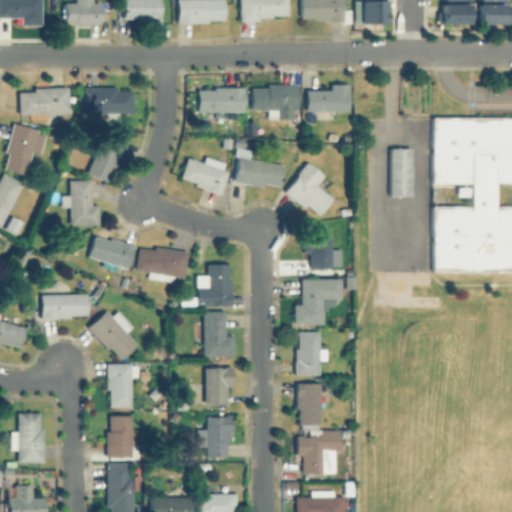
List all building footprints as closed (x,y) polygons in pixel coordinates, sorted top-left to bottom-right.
[(42,0),(42,16),(42,24),(22,24),(22,16),(0,16),(0,0),(42,0)] [(90,0),(90,1),(98,0),(98,23),(73,23),(73,22),(63,22),(62,2),(73,1),(73,0),(90,0)] [(158,0),(158,22),(138,23),(138,17),(121,18),(121,8),(113,8),(112,0),(158,0)] [(222,0),(222,19),(206,19),(205,22),(176,22),(176,0),(222,0)] [(286,0),(286,13),(269,13),(269,17),(257,17),(257,20),(238,20),(238,0),(286,0)] [(340,0),(341,21),(328,22),(328,19),(315,19),(315,17),(300,17),(299,0),(340,0)] [(356,0),(356,23),(384,23),(385,9),(382,9),(382,0),(356,0)] [(436,2),(464,3),(463,23),(432,23),(432,12),(436,12),(436,2)] [(473,3),(473,23),(501,23),(501,11),(500,11),(500,3),(473,3)] [(336,109),(336,119),(316,119),(316,109),(306,109),(306,89),(319,89),(320,86),(328,86),(328,83),(344,83),(344,109),(336,109)] [(296,84),(295,108),(291,108),(291,118),(265,118),(266,108),(249,108),(249,87),(265,87),(265,84),(296,84)] [(66,111),(58,111),(59,122),(44,122),(43,112),(18,113),(17,91),(32,90),(32,87),(65,85),(66,111)] [(131,90),(130,111),(115,111),(115,117),(104,117),(105,111),(82,111),(82,86),(114,86),(114,90),(131,90)] [(241,86),(241,110),(195,110),(196,89),(212,89),(213,86),(241,86)] [(511,116),(511,271),(431,271),(431,206),(468,206),(469,181),(432,181),(432,116),(511,116)] [(44,133),(39,152),(29,149),(23,173),(3,167),(7,152),(3,151),(12,122),(35,128),(35,131),(44,133)] [(126,138),(108,181),(85,171),(103,128),(126,138)] [(240,138),(240,145),(232,144),(233,137),(240,138)] [(283,164),(278,185),(263,182),(262,186),(232,180),(237,155),(234,155),(235,146),(249,148),(248,157),(283,164)] [(411,149),(411,195),(390,195),(390,149),(411,149)] [(205,155),(223,161),(221,168),(226,170),(218,193),(194,184),(195,181),(179,176),(186,156),(202,162),(205,155)] [(330,196),(317,212),(305,202),(303,206),(284,190),(297,174),(296,173),(307,161),(324,175),(317,185),(330,196)] [(19,182),(0,218),(0,175),(1,173),(19,182)] [(90,179),(90,204),(96,204),(96,224),(68,224),(68,205),(60,206),(60,194),(68,194),(68,179),(90,179)] [(19,220),(12,232),(2,227),(9,214),(19,220)] [(330,231),(330,266),(308,267),(308,249),(303,249),(303,231),(330,231)] [(93,234),(108,239),(108,237),(133,244),(125,268),(114,264),(113,268),(100,264),(101,259),(87,255),(93,234)] [(153,245),(187,250),(183,276),(173,274),(171,281),(147,277),(148,270),(134,268),(137,247),(153,249),(153,245)] [(50,260),(48,266),(37,262),(39,256),(50,260)] [(228,262),(228,278),(229,278),(230,305),(196,306),(195,284),(206,283),(205,263),(228,262)] [(338,277),(339,297),(321,297),(321,322),(293,322),(292,304),(299,303),(299,278),(338,277)] [(86,292),(86,313),(68,314),(68,317),(38,317),(38,293),(86,292)] [(104,308),(110,315),(116,309),(131,325),(124,331),(135,344),(119,358),(108,345),(105,348),(85,325),(104,308)] [(231,335),(231,355),(200,355),(200,309),(223,309),(223,335),(231,335)] [(0,320),(21,326),(16,345),(0,340),(0,320)] [(324,348),(324,359),(318,359),(318,373),(293,373),(293,347),(297,347),(297,330),(317,330),(317,348),(324,348)] [(136,364),(136,376),(129,376),(129,404),(108,404),(108,388),(105,388),(105,363),(129,363),(129,364),(136,364)] [(223,385),(224,403),(202,403),(202,402),(195,402),(194,382),(203,382),(203,367),(230,367),(230,385),(223,385)] [(322,381),(322,389),(318,389),(318,422),(297,422),(297,407),(295,407),(295,381),(322,381)] [(173,410),(173,397),(185,397),(185,410),(173,410)] [(42,427),(42,460),(16,460),(16,448),(9,449),(9,430),(16,430),(16,412),(38,412),(38,427),(42,427)] [(139,446),(140,455),(105,456),(104,430),(108,430),(108,415),(129,414),(130,447),(139,446)] [(229,415),(230,431),(227,431),(227,440),(225,440),(225,455),(204,455),(204,444),(196,444),(197,429),(204,429),(204,415),(229,415)] [(337,429),(337,449),(332,449),(332,471),(300,471),(300,455),(295,455),(294,435),(319,435),(319,429),(337,429)] [(131,476),(131,511),(108,511),(108,504),(105,504),(105,461),(126,461),(126,476),(131,476)] [(208,462),(207,478),(196,478),(197,462),(208,462)] [(12,477),(4,477),(4,467),(11,466),(12,477)] [(29,483),(30,496),(41,496),(41,511),(5,511),(5,497),(14,497),(13,484),(29,483)] [(234,492),(234,511),(196,511),(196,493),(205,493),(205,484),(218,484),(218,492),(234,492)] [(332,490),(332,495),(343,495),(343,511),(293,511),(293,495),(309,495),(308,490),(332,490)] [(189,495),(189,511),(148,511),(148,496),(189,495)]
